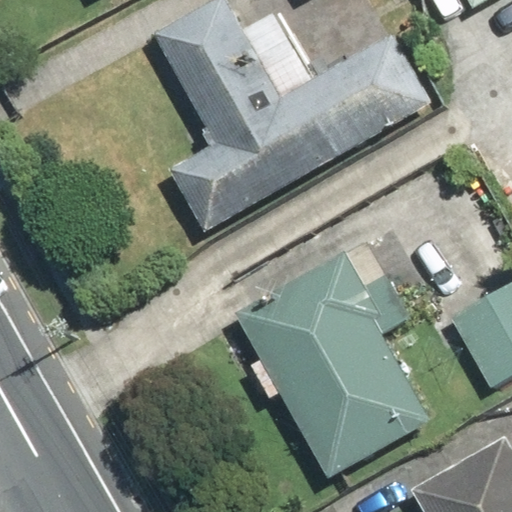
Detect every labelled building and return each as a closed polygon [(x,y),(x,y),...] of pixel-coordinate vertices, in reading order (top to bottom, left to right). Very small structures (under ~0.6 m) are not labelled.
[(176,172),(208,235),(445,114),(408,41),(294,98),(244,0),(239,0),(170,35),(227,146),(176,172)] [(511,0),(480,0),(491,16),(511,2),(511,0)] [(383,256),(257,327),(347,486),(449,428),(399,339),(423,326),(383,256)] [(511,297),(467,320),(501,388),(511,382),(511,297)] [(511,511),(511,447),(430,498),(438,511),(511,511)]
